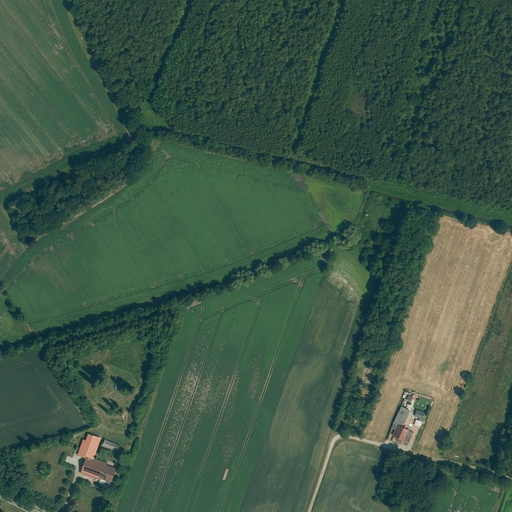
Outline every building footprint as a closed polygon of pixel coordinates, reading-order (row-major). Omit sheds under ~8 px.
[(391,428),(395,430),(397,425),(401,427),(403,422),(404,423),(410,411),(400,407),(393,423),(391,428)] [(414,416),(419,418),(419,421),(415,419),(414,425),(419,427),(424,413),(416,410),(414,416)] [(401,427),(397,425),(395,430),(392,436),(403,442),(403,441),(408,430),(401,427)] [(413,432),(408,430),(403,441),(408,443),(413,432)] [(103,438),(90,433),(87,440),(85,439),(80,454),(88,457),(82,473),(112,483),(117,470),(107,466),(108,463),(95,458),(103,438)] [(120,445),(104,439),(101,446),(117,452),(120,445)]
